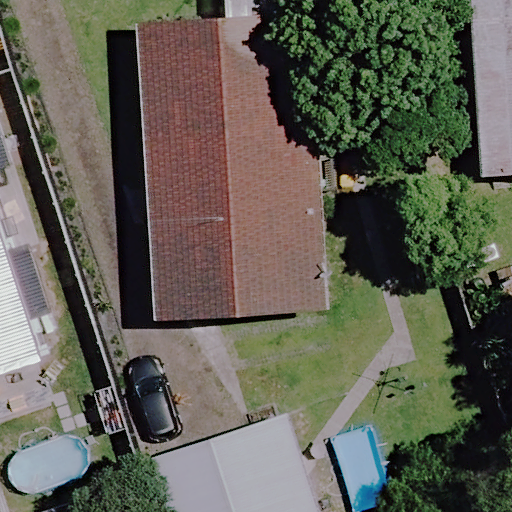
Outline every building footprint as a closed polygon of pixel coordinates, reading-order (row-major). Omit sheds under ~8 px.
[(511,0),(470,0),(475,178),(511,176),(511,0)] [(321,28),(159,30),(162,316),(324,315),(321,28)] [(0,484),(36,472),(0,364),(0,484)] [(318,511),(292,420),(131,466),(144,511),(318,511)] [(98,511),(93,495),(41,511),(98,511)]
